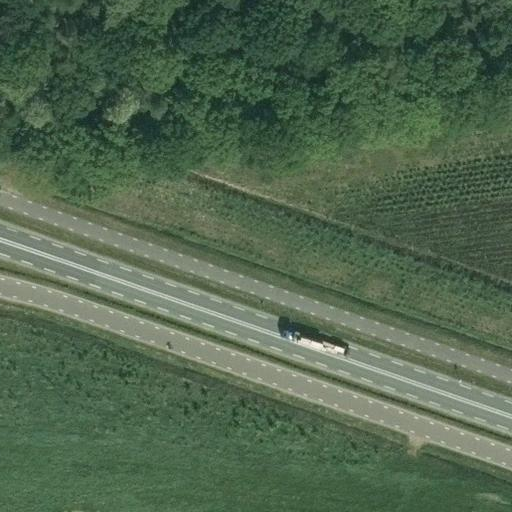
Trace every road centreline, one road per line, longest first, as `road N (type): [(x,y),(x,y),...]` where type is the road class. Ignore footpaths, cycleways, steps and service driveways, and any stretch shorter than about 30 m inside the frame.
road 1 (unclassified): [(511,378),(0,199)]
road 2 (unclassified): [(511,457),(0,284)]
road 3 (primary): [(281,336),(0,230)]
road 4 (primary): [(0,247),(281,336)]
road 5 (primary): [(281,336),(511,416)]
